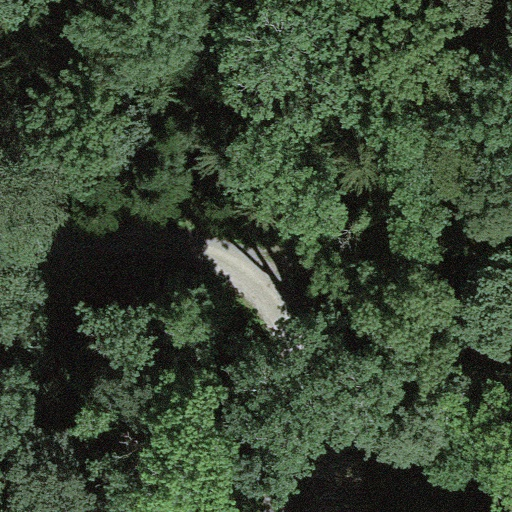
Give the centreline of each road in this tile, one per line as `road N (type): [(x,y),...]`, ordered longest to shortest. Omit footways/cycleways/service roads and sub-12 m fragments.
road 1 (track): [(317,234),(42,234),(0,241)]
road 2 (track): [(294,511),(317,234)]
road 3 (track): [(409,0),(317,234)]
